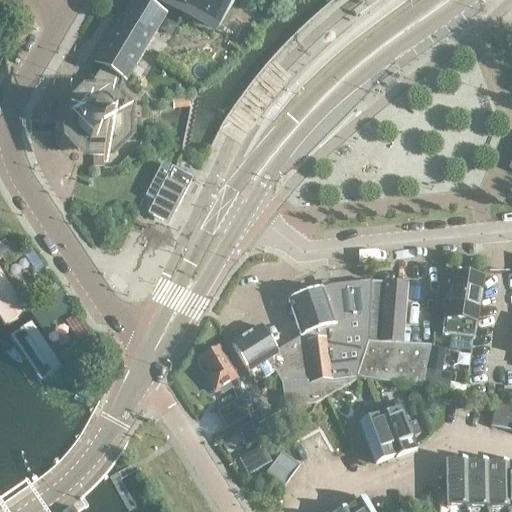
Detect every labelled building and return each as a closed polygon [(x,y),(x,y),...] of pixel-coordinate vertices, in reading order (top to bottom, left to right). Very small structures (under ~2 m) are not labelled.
[(131,73),(165,17),(135,0),(130,0),(89,68),(99,73),(117,84),(123,87),(131,73)] [(153,0),(173,5),(202,22),(216,30),(233,0),(153,0)] [(370,0),(355,12),(358,16),(380,0),(379,0),(370,0)] [(105,103),(117,84),(99,73),(91,87),(91,91),(91,103),(88,104),(75,117),(75,136),(89,149),(108,148),(121,135),(120,116),(106,103),(105,103)] [(380,91),(383,95),(405,79),(401,75),(380,91)] [(173,99),(174,108),(190,107),(189,98),(173,99)] [(189,186),(191,181),(162,166),(146,198),(155,203),(149,216),(168,226),(189,186)] [(0,274),(0,321),(4,327),(26,312),(0,274)] [(473,340),(483,280),(451,276),(442,336),(473,340)] [(369,318),(371,284),(330,288),(329,288),(341,322),(369,318)] [(402,346),(407,286),(371,284),(369,318),(367,344),(356,379),(421,390),(431,348),(402,346)] [(356,379),(367,344),(369,318),(341,322),(329,288),(288,302),(301,340),(303,356),(298,357),(298,362),(304,361),(306,382),(282,385),(284,409),(315,405),(354,383),(356,379)] [(30,324),(10,338),(40,384),(61,370),(30,324)] [(277,356),(260,329),(259,330),(258,327),(248,334),(249,336),(244,339),(242,337),(232,343),(234,345),(232,347),(255,384),(264,379),(265,380),(276,373),(272,366),(279,362),(276,357),(277,356)] [(236,382),(218,350),(200,360),(208,374),(205,376),(215,394),(221,391),(222,393),(232,388),(230,385),(236,382)] [(246,414),(241,403),(222,413),(228,424),(246,414)] [(502,431),(507,409),(495,406),(491,429),(502,431)] [(511,433),(511,409),(507,409),(502,431),(511,433)] [(411,438),(407,426),(401,411),(400,411),(400,412),(382,419),(382,417),(380,418),(397,461),(397,460),(417,453),(411,438)] [(397,461),(380,418),(361,425),(360,423),(358,424),(375,468),(377,467),(391,461),(392,463),(397,461)] [(419,435),(415,423),(407,426),(411,438),(419,435)] [(255,445),(244,424),(230,432),(241,453),(255,445)] [(238,462),(247,478),(270,465),(260,449),(238,462)] [(299,468),(281,455),(274,464),(292,478),(299,468)] [(467,507),(467,471),(467,462),(466,462),(466,463),(445,463),(446,508),(447,508),(447,507),(467,507)] [(487,508),(487,473),(488,472),(488,463),(487,463),(487,464),(472,464),(472,462),(467,462),(467,471),(467,507),(467,508),(487,508)] [(508,509),(507,474),(508,474),(508,465),(507,465),(493,466),(493,463),(488,463),(488,472),(487,473),(487,508),(488,509),(508,509)] [(292,478),(274,464),(267,474),(285,488),(292,478)] [(374,511),(366,499),(364,500),(364,501),(351,508),(350,507),(346,509),(347,511),(374,511)]
